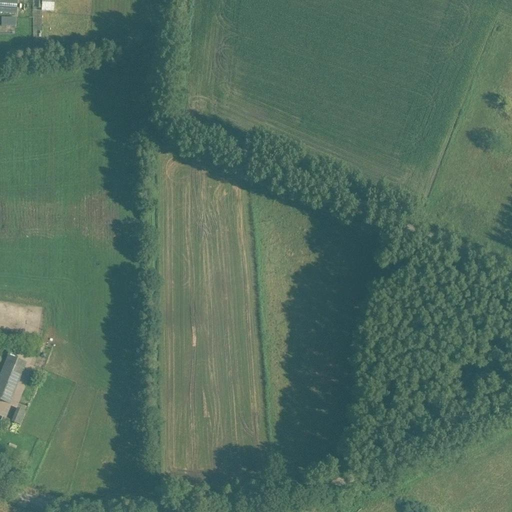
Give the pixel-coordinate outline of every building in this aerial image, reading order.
[(0,0),(0,13),(16,14),(17,0),(0,0)] [(39,1),(38,8),(41,9),(41,11),(53,12),(54,1),(42,1),(42,2),(39,1)] [(15,18),(1,18),(1,27),(15,27),(15,18)] [(0,378),(0,399),(9,404),(26,363),(9,356),(0,378)] [(19,408),(13,422),(20,425),(26,411),(19,408)]
